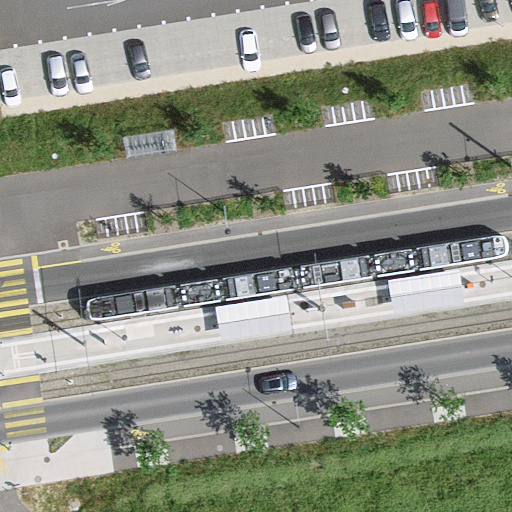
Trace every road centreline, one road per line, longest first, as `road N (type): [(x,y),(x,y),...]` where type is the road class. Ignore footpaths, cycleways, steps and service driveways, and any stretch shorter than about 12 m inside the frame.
road 1 (secondary): [(0,427),(511,346)]
road 2 (secondary): [(511,210),(0,288)]
